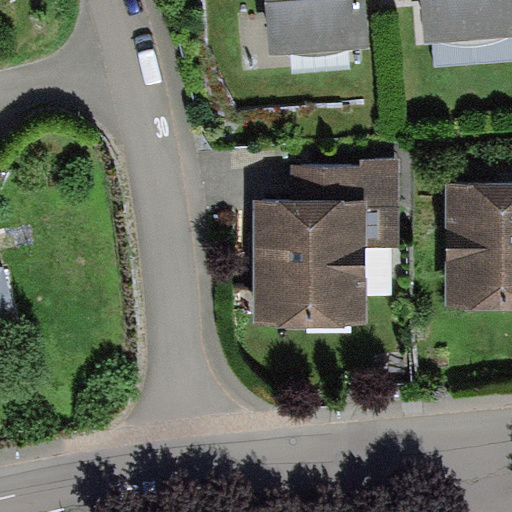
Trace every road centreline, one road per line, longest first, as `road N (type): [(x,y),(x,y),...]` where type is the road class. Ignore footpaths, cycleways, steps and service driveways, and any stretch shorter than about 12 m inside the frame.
road 1 (residential): [(114,0),(129,32),(164,197),(180,443)]
road 2 (residential): [(180,443),(330,443),(511,428)]
road 3 (residential): [(0,492),(180,443)]
